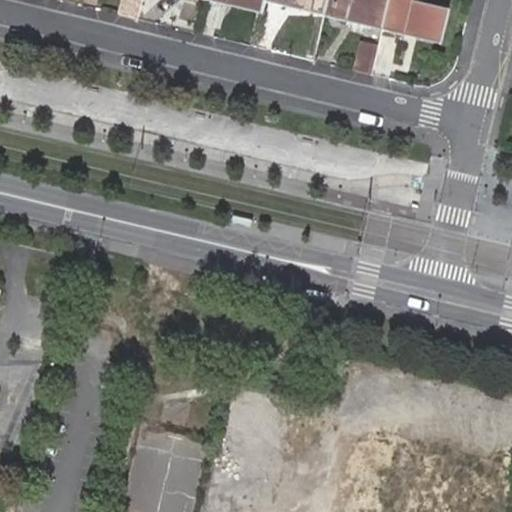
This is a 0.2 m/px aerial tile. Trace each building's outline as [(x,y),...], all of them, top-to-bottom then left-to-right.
[(139,21),(143,0),(124,0),(121,17),(139,21)] [(191,0),(260,17),(263,4),(439,48),(447,12),(411,3),(411,0),(191,0)] [(377,48),(362,45),(356,71),(371,73),(377,48)] [(123,316),(119,331),(243,361),(252,323),(116,291),(111,313),(123,316)] [(191,511),(207,444),(138,428),(118,511),(191,511)] [(511,511),(511,495),(359,465),(349,511),(511,511)]
